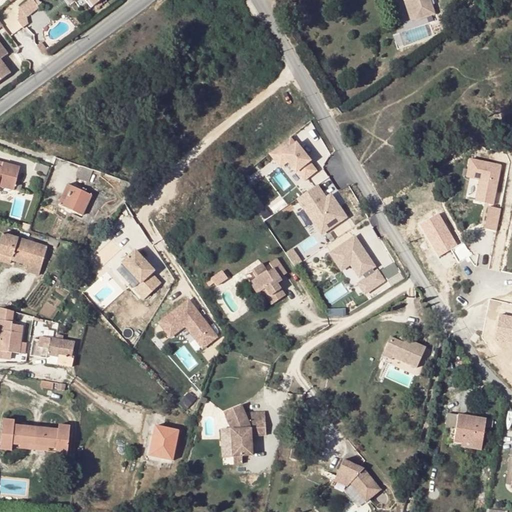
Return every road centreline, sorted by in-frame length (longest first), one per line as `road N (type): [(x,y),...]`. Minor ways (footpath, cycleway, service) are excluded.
road 1 (unclassified): [(257,0),(460,339),(511,394)]
road 2 (tertiary): [(143,0),(0,104)]
